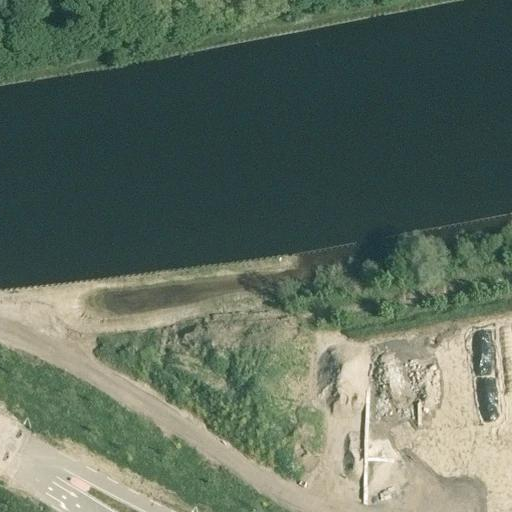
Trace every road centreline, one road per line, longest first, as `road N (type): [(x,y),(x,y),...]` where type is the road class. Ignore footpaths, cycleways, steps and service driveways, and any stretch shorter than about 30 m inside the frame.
road 1 (unclassified): [(317,511),(106,378),(0,330)]
road 2 (primary): [(152,511),(76,473),(16,456)]
